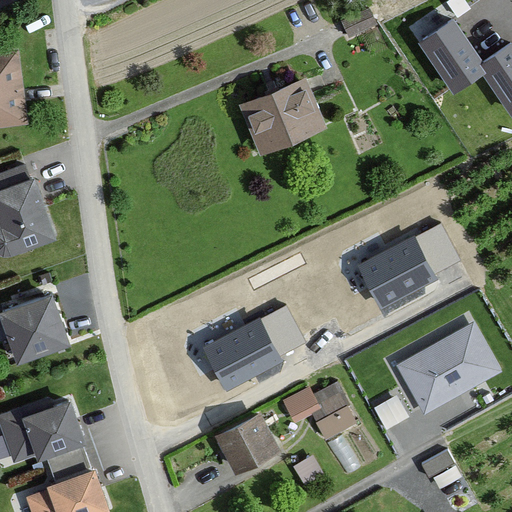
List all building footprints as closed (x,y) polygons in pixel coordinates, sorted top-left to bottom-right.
[(483,65),(453,22),(420,44),(454,93),(483,73),(511,115),(511,45),(483,65)] [(0,130),(26,127),(18,51),(0,52),(0,130)] [(257,153),(325,127),(306,77),(238,104),(257,153)] [(35,177),(29,180),(24,166),(0,174),(0,225),(0,227),(0,226),(0,253),(2,254),(8,254),(10,253),(56,237),(35,177)] [(436,279),(414,238),(360,267),(381,307),(436,279)] [(53,293),(0,310),(0,320),(14,363),(70,344),(53,293)] [(281,361),(259,320),(206,348),(227,389),(281,361)] [(421,417),(500,375),(472,324),(394,365),(421,417)] [(302,391),(276,404),(287,426),(308,415),(322,441),(352,425),(332,385),(306,399),(302,391)] [(386,418),(410,410),(402,389),(378,397),(386,418)] [(0,427),(12,462),(37,453),(39,458),(45,456),(80,443),(86,441),(70,397),(47,406),(45,399),(0,414),(0,427)] [(213,435),(232,473),(278,451),(260,413),(213,435)] [(80,443),(45,456),(54,482),(90,469),(80,443)] [(320,475),(308,456),(288,468),(300,487),(320,475)] [(106,511),(111,510),(96,467),(90,469),(54,482),(48,484),(50,489),(24,498),(29,511),(106,511)]
